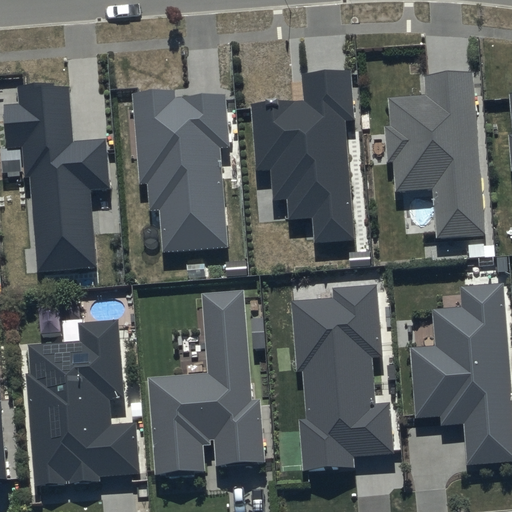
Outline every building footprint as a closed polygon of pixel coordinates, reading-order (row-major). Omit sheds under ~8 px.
[(353,77),(303,80),(305,106),(252,110),(257,178),(273,177),(275,206),(290,205),(292,225),(315,223),(317,248),(356,245),(347,127),(357,126),(353,77)] [(474,78),(427,82),(428,102),(391,105),(393,131),(386,132),(389,169),(396,168),(398,197),(436,194),(440,243),(487,239),(474,78)] [(57,91),(20,94),(21,109),(6,110),(9,156),(25,154),(27,184),(34,183),(41,277),(99,273),(93,196),(112,194),(109,147),(76,150),(72,95),(57,96),(57,91)] [(177,97),(135,100),(142,190),(150,189),(152,216),(162,215),(165,259),(231,254),(223,153),(232,153),(228,100),(178,104),(177,97)] [(511,361),(507,289),(462,292),(464,313),(435,315),(438,352),(413,354),(418,424),(443,422),(444,431),(468,430),(471,471),(511,467),(511,361)] [(336,304),(294,307),(299,379),(305,378),(309,425),(301,425),(306,477),(357,473),(356,464),(396,460),(392,410),(379,411),(375,364),(385,363),(379,291),(336,295),(336,304)] [(211,379),(152,384),(159,482),(208,478),(206,452),(215,452),(214,448),(217,447),(219,472),(267,468),(262,408),(255,408),(246,298),(205,301),(211,379)] [(84,348),(32,352),(34,379),(28,379),(37,493),(103,487),(103,483),(143,480),(139,429),(114,431),(112,406),(127,405),(121,327),(82,330),(84,348)] [(1,354),(0,353),(0,490),(12,490),(1,354)]
